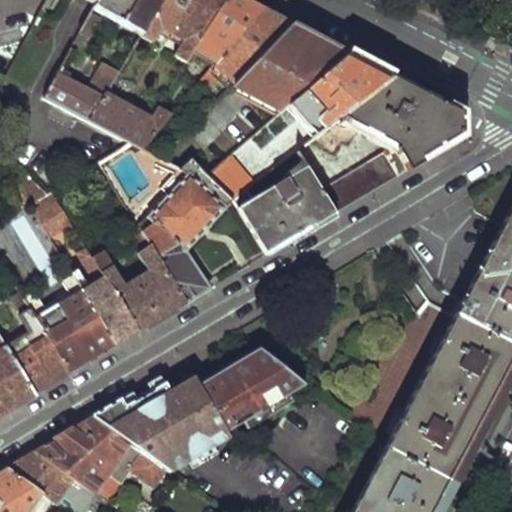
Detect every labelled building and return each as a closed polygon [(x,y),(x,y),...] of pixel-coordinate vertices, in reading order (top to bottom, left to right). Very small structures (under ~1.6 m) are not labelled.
[(45,0),(41,9),(57,17),(66,0),(45,0)] [(98,0),(95,5),(93,11),(141,38),(163,0),(98,0)] [(163,0),(141,38),(152,45),(160,31),(183,43),(175,58),(185,64),(192,54),(227,0),(163,0)] [(242,0),(227,0),(192,54),(213,69),(262,11),(243,1),(242,0)] [(262,11),(213,69),(234,85),(256,62),(292,26),(272,16),(262,11)] [(100,18),(91,13),(73,47),(82,52),(100,18)] [(292,26),(256,62),(268,74),(257,84),(258,96),(266,105),(275,103),(289,91),(297,99),(301,95),(345,55),(314,38),(292,26)] [(345,55),(301,95),(331,130),(394,81),(369,68),(345,55)] [(59,74),(47,95),(92,120),(108,94),(120,73),(102,64),(88,90),(59,74)] [(331,130),(310,146),(337,158),(344,145),(352,147),(361,131),(393,149),(408,172),(423,164),(421,160),(461,137),(460,115),(426,98),(394,81),(331,130)] [(108,94),(92,120),(134,144),(145,150),(173,117),(158,107),(151,116),(108,94)] [(163,97),(158,107),(173,117),(178,110),(163,97)] [(173,117),(145,150),(151,153),(162,159),(195,125),(178,110),(173,117)] [(195,125),(162,159),(182,171),(193,160),(209,178),(228,161),(216,149),(219,145),(195,125)] [(393,149),(320,191),(335,215),(366,197),(408,172),(393,149)] [(188,179),(139,231),(186,304),(207,291),(185,255),(206,233),(234,204),(209,178),(193,160),(182,171),(188,179)] [(307,171),(261,197),(255,188),(234,204),(265,256),(335,215),(320,191),(307,171)] [(50,194),(38,202),(44,211),(37,214),(51,237),(71,225),(55,198),(50,194)] [(457,309),(452,319),(511,350),(511,204),(501,226),(461,301),(457,309)] [(149,272),(127,286),(105,253),(93,261),(136,333),(162,318),(186,304),(139,231),(127,239),(149,272)] [(79,271),(73,275),(82,291),(115,346),(127,338),(136,333),(93,261),(86,249),(80,254),(98,282),(89,288),(79,271)] [(82,291),(36,319),(70,374),(94,359),(115,346),(82,291)] [(23,296),(12,303),(20,316),(30,310),(23,296)] [(29,332),(5,348),(34,396),(56,382),(70,374),(36,319),(30,310),(20,316),(29,332)] [(511,350),(452,319),(382,452),(444,485),(458,457),(467,441),(493,392),(502,376),(511,356),(511,350)] [(0,416),(14,408),(34,396),(5,348),(0,339),(0,416)] [(302,385),(258,349),(197,387),(225,433),(242,423),(255,414),(260,422),(279,410),(275,402),(287,394),(302,385)] [(158,377),(145,385),(149,393),(163,385),(158,377)] [(229,438),(225,433),(197,387),(191,379),(167,392),(163,385),(149,393),(135,401),(123,408),(118,401),(91,416),(165,471),(168,474),(229,438)] [(123,408),(135,401),(131,393),(118,401),(123,408)] [(279,410),(292,402),(287,394),(275,402),(279,410)] [(242,423),(247,430),(260,422),(255,414),(242,423)] [(58,437),(32,452),(71,481),(105,505),(130,471),(154,488),(165,471),(91,416),(58,437)] [(20,459),(4,469),(50,502),(54,504),(71,481),(32,452),(20,459)] [(382,452),(350,511),(429,511),(431,508),(436,499),(444,485),(382,452)] [(0,471),(0,511),(43,511),(50,502),(4,469),(0,471)]
